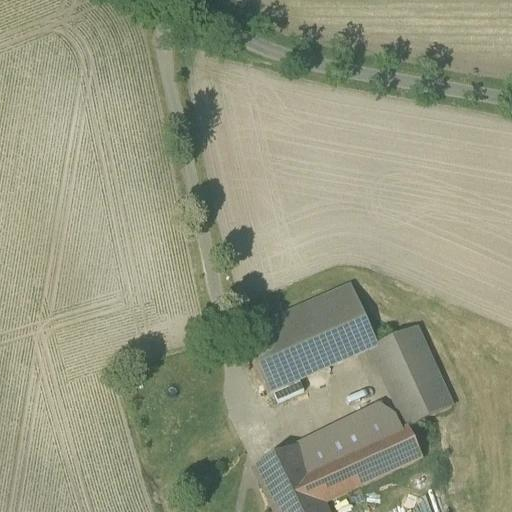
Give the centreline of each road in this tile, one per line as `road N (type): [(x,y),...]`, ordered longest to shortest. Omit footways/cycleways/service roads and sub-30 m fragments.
road 1 (unclassified): [(187,0),(165,46),(240,399)]
road 2 (unclassified): [(194,0),(312,60),(511,97)]
